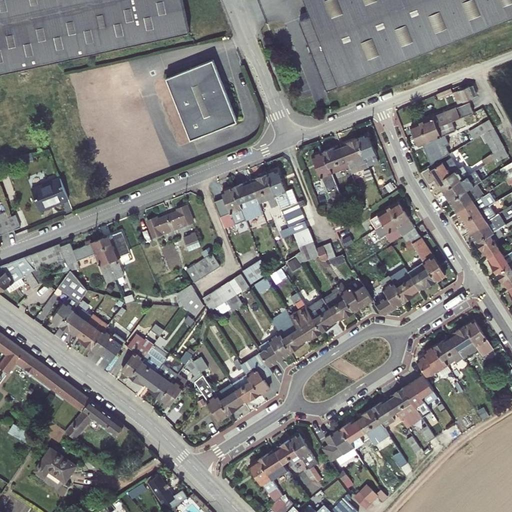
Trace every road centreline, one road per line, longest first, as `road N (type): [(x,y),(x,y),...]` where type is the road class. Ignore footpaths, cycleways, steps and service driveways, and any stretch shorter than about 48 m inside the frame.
road 1 (residential): [(197,470),(151,423),(0,310)]
road 2 (residential): [(0,256),(197,176)]
road 3 (residential): [(379,105),(415,188),(478,285)]
road 4 (residential): [(289,139),(234,0)]
road 5 (residential): [(293,404),(321,409),(395,362),(401,334)]
road 6 (residential): [(401,334),(373,329),(300,376),(293,404)]
road 7 (residential): [(202,288),(233,268),(197,176)]
